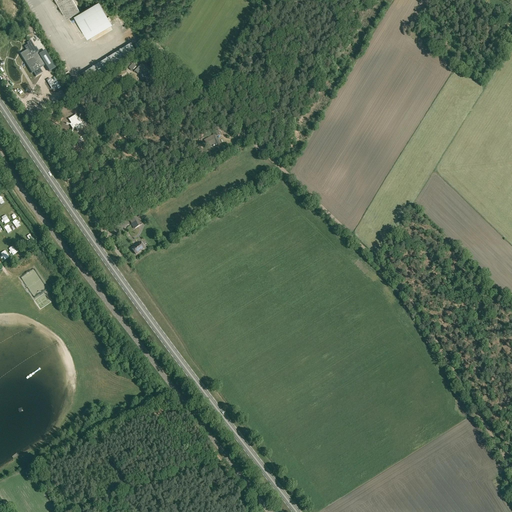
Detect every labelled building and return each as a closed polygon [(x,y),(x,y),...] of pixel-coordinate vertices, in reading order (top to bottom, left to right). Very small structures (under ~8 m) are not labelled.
[(55,0),(58,4),(60,7),(62,11),(64,14),(65,17),(66,18),(74,13),(79,10),(73,0),(55,0)] [(78,15),(76,16),(76,17),(87,35),(110,22),(98,2),(88,9),(78,15)] [(113,28),(92,38),(94,43),(115,33),(113,28)] [(128,41),(133,40),(130,32),(125,33),(128,41)] [(40,68),(45,65),(38,53),(39,52),(36,47),(35,48),(31,41),(27,43),(28,45),(24,47),(27,51),(21,54),(32,73),(34,72),(36,77),(43,73),(40,68)] [(108,59),(83,75),(87,83),(88,83),(88,84),(89,83),(112,68),(136,54),(131,45),(108,59)] [(143,74),(145,80),(150,79),(148,71),(141,65),(135,72),(138,74),(140,71),(143,74)] [(151,112),(145,115),(149,123),(150,122),(151,125),(155,123),(154,120),(152,117),(154,116),(151,112)] [(74,116),(68,120),(70,124),(70,125),(72,129),(73,128),(76,133),(84,128),(81,124),(82,122),(80,118),(76,120),(74,116)] [(121,139),(125,145),(131,141),(126,133),(122,136),(123,138),(121,139)] [(204,141),(207,147),(214,143),(216,146),(219,144),(215,135),(204,141)] [(14,209),(9,212),(13,220),(19,217),(14,209)] [(134,229),(141,225),(135,215),(128,219),(134,229)] [(13,221),(17,228),(21,226),(18,218),(13,221)] [(136,255),(144,248),(140,242),(131,249),(136,255)]
